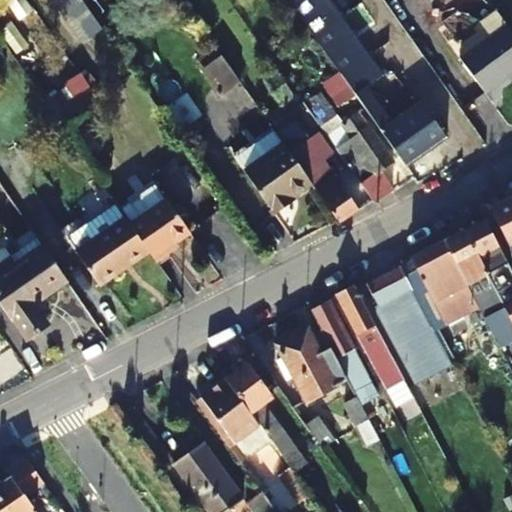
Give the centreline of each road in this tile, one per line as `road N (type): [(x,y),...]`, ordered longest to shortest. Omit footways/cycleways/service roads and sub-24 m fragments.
road 1 (tertiary): [(511,169),(49,397)]
road 2 (residential): [(131,511),(49,397)]
